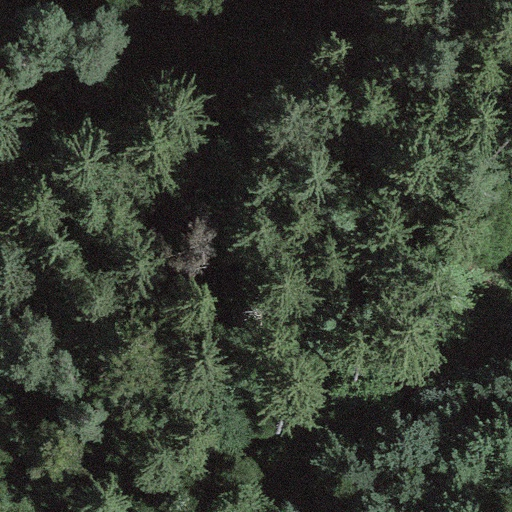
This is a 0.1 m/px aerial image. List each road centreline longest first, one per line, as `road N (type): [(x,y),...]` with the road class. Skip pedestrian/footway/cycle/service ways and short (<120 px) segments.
road 1 (track): [(364,0),(0,217)]
road 2 (track): [(278,511),(511,333)]
